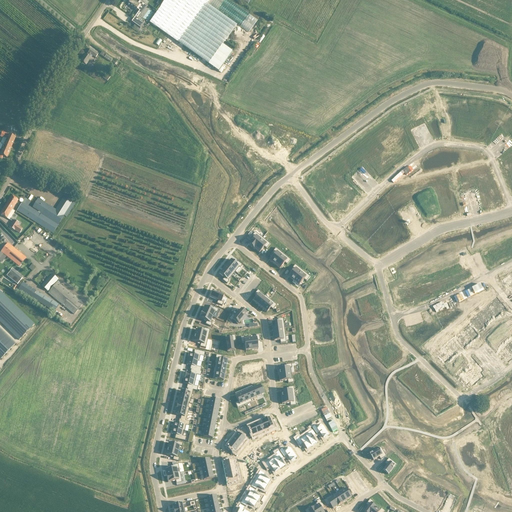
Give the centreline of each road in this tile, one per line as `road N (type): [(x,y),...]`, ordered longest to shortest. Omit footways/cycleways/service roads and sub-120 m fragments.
road 1 (tertiary): [(290,174),(416,88),(443,82),(511,94)]
road 2 (tertiary): [(159,504),(152,456),(183,324),(206,276)]
road 3 (residential): [(231,240),(301,298),(311,373),(343,436)]
road 4 (unclassified): [(0,192),(45,93),(83,35)]
road 5 (residential): [(392,317),(398,337),(462,397),(511,366)]
